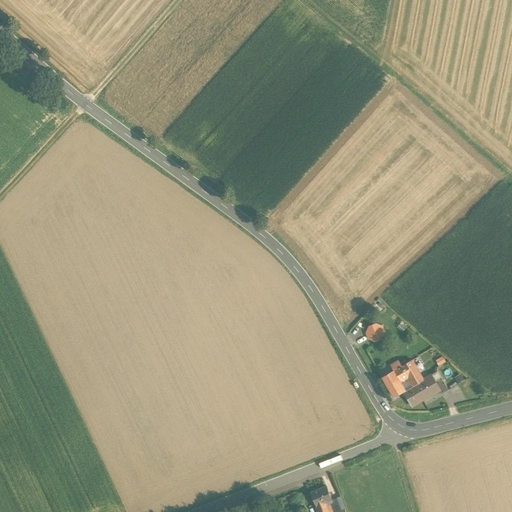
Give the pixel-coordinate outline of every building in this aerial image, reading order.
[(375,323),(368,326),(365,333),(368,339),(375,342),(382,339),(384,333),(382,326),(375,323)] [(412,360),(402,366),(408,379),(419,373),(412,360)] [(399,368),(382,377),(389,389),(400,383),(398,379),(403,376),(399,368)] [(419,373),(408,379),(412,387),(423,380),(419,373)] [(407,390),(404,392),(411,404),(421,398),(423,401),(439,391),(434,382),(431,376),(412,387),(407,390)] [(441,378),(434,382),(439,391),(441,394),(447,391),(441,378)] [(400,383),(389,389),(394,398),(404,392),(407,390),(402,382),(400,383)] [(326,486),(310,492),(316,507),(325,503),(332,500),(326,486)] [(328,511),(325,503),(316,507),(318,511),(328,511)]
